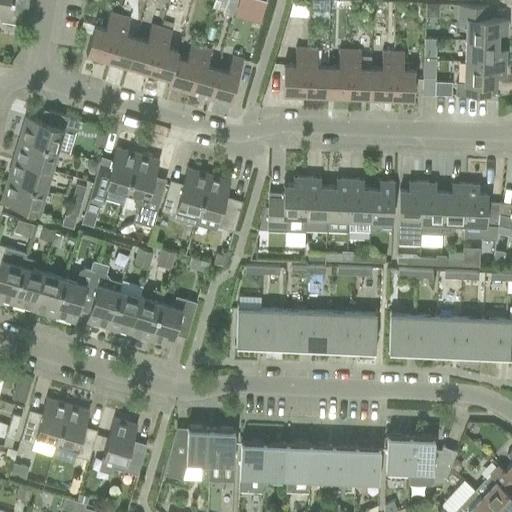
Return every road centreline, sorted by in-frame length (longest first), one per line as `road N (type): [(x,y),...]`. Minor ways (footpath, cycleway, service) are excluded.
road 1 (residential): [(511,416),(480,398),(446,393),(237,387),(174,394),(0,343)]
road 2 (residential): [(511,132),(288,128),(215,136),(90,99),(28,64)]
